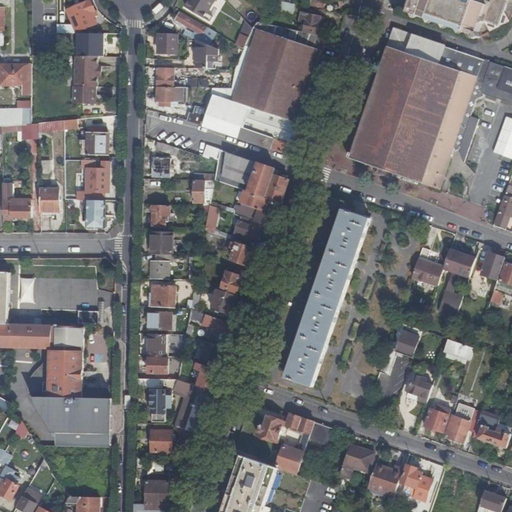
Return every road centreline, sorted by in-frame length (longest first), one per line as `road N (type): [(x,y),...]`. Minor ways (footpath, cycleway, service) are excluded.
road 1 (residential): [(511,479),(241,387)]
road 2 (residential): [(126,246),(123,511)]
road 3 (residential): [(136,9),(126,246)]
road 4 (residential): [(241,387),(313,174)]
road 5 (residential): [(313,174),(511,241)]
road 6 (residential): [(313,174),(367,0)]
road 7 (residential): [(199,511),(241,387)]
road 8 (residential): [(0,246),(126,246)]
